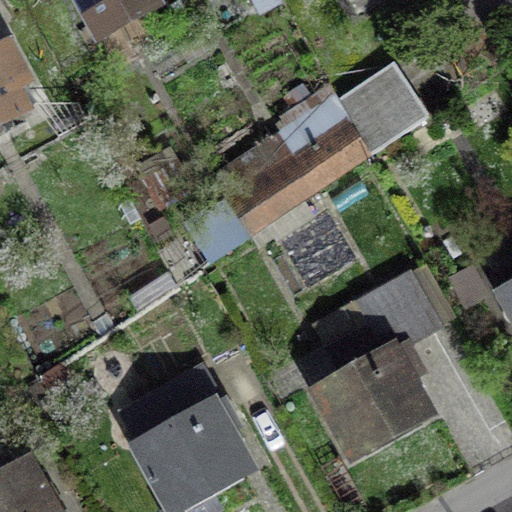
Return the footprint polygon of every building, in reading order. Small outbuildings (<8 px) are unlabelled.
[(79,0),(100,35),(153,6),(149,0),(79,0)] [(0,120),(22,109),(11,89),(23,83),(4,48),(0,50),(0,120)] [(339,99),(370,156),(424,120),(388,66),(339,99)] [(339,99),(337,96),(315,109),(328,135),(228,202),(251,236),(370,156),(339,99)] [(352,453),(425,412),(406,379),(421,370),(407,346),(438,328),(408,276),(359,304),(371,324),(327,349),(343,376),(316,391),(352,453)] [(511,287),(501,294),(511,313),(511,287)] [(206,489),(245,467),(225,431),(235,425),(203,368),(120,414),(172,506),(160,511),(217,511),(218,511),(206,489)] [(0,511),(51,511),(10,440),(0,445),(0,511)]
